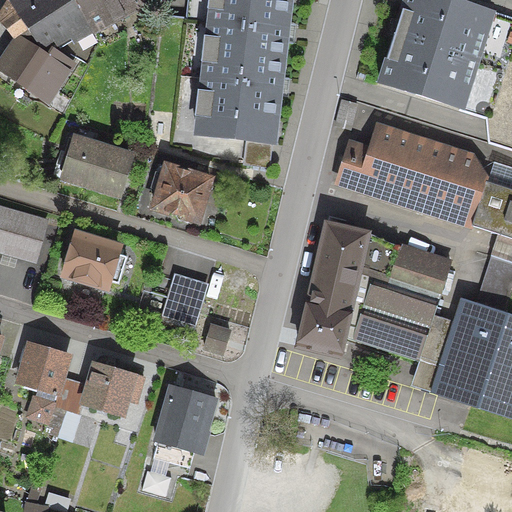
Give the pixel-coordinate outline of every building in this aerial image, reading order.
[(4,0),(0,6),(0,24),(12,38),(14,34),(45,53),(50,46),(54,48),(70,39),(72,43),(146,5),(143,0),(4,0)] [(294,0),(199,0),(185,140),(279,149),(294,0)] [(487,13),(445,0),(405,0),(381,76),(459,101),(487,13)] [(45,53),(14,34),(12,38),(0,57),(0,72),(61,110),(89,66),(75,57),(73,60),(54,48),(50,46),(45,53)] [(491,161),(369,127),(364,148),(342,142),(327,196),(470,236),(491,161)] [(130,157),(66,139),(53,187),(117,205),(130,157)] [(207,181),(155,167),(141,218),(194,232),(207,181)] [(511,196),(511,199),(490,193),(478,235),(499,241),(493,264),(511,269),(511,196)] [(49,219),(0,205),(0,254),(36,264),(49,219)] [(365,238),(314,226),(296,308),(347,320),(365,238)] [(118,249),(65,234),(50,286),(103,301),(118,249)] [(368,277),(351,345),(428,365),(453,266),(393,251),(385,282),(368,277)] [(208,291),(172,280),(159,328),(194,338),(208,291)] [(511,321),(453,302),(423,394),(511,422),(511,321)] [(294,313),(285,355),(333,365),(342,323),(294,313)] [(0,356),(9,325),(0,322),(0,356)] [(231,337),(206,329),(199,353),(224,360),(231,337)] [(71,361),(29,349),(16,395),(57,407),(71,361)] [(138,379),(87,364),(74,408),(125,423),(138,379)] [(219,401),(166,387),(151,446),(204,459),(219,401)] [(511,511),(511,489),(447,475),(439,511),(511,511)]
